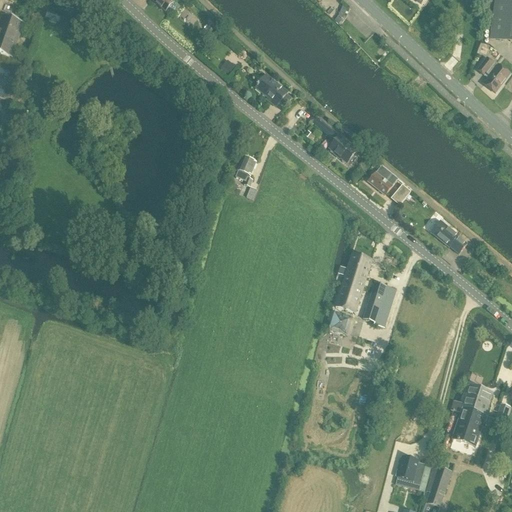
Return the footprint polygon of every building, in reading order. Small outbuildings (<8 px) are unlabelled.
[(0,0),(4,2),(4,0),(0,0),(0,53),(12,58),(24,23),(2,16),(0,20),(0,0)] [(171,0),(154,0),(153,1),(166,11),(172,4),(170,2),(171,0)] [(511,0),(495,0),(490,40),(511,43),(511,0)] [(497,68),(487,60),(478,72),(484,77),(485,76),(489,79),(484,86),(496,95),(510,76),(498,67),(497,68)] [(228,62),(221,70),(228,76),(235,68),(228,62)] [(278,107),(288,95),(267,78),(257,90),(278,107)] [(18,117),(21,105),(14,103),(13,103),(9,114),(11,114),(18,117)] [(346,142),(340,137),(341,137),(339,135),(316,116),(310,122),(334,141),(335,140),(336,142),(330,149),(336,154),(335,155),(341,159),(342,159),(348,164),(351,160),(352,162),(357,156),(355,155),(358,151),(352,147),(353,145),(347,141),(346,142)] [(309,133),(305,137),(312,142),(315,138),(309,133)] [(250,188),(252,181),(250,180),(256,164),(244,159),(238,173),(236,179),(245,183),(244,186),(250,188)] [(386,197),(393,187),(398,180),(382,168),(369,184),(386,197)] [(391,199),(391,200),(399,207),(411,194),(402,187),(392,199),(391,199)] [(253,202),(257,191),(250,188),(246,199),(253,202)] [(459,256),(467,246),(452,234),(453,233),(441,223),(433,233),(438,238),(437,239),(449,249),(450,248),(459,256)] [(355,315),(372,262),(352,256),(348,270),(341,268),(338,275),(345,278),(336,309),(355,315)] [(385,329),(397,291),(375,284),(364,320),(375,324),(374,326),(385,329)] [(452,441),(455,441),(475,448),(493,395),(470,387),(464,405),(454,402),(451,412),(460,415),(452,441)] [(506,424),(511,409),(501,406),(496,421),(506,424)] [(398,471),(396,478),(398,478),(398,479),(413,483),(413,486),(421,488),(427,467),(419,465),(419,463),(403,459),(400,471),(398,471)] [(430,494),(424,511),(439,511),(452,474),(438,469),(435,468),(435,469),(427,493),(430,494)]
